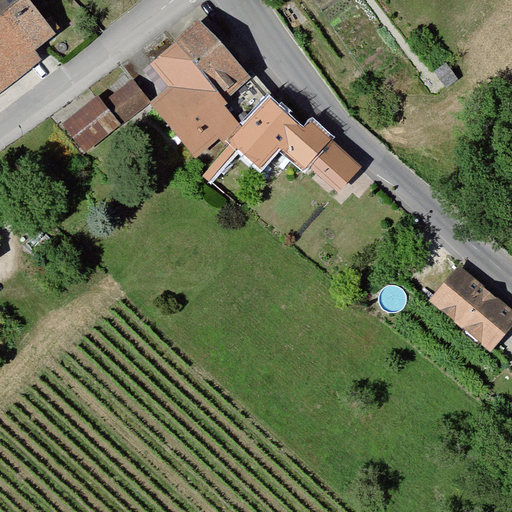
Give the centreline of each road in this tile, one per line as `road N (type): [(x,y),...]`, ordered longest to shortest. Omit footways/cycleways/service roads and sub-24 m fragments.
road 1 (tertiary): [(511,279),(337,120),(244,0)]
road 2 (residential): [(0,131),(177,0)]
